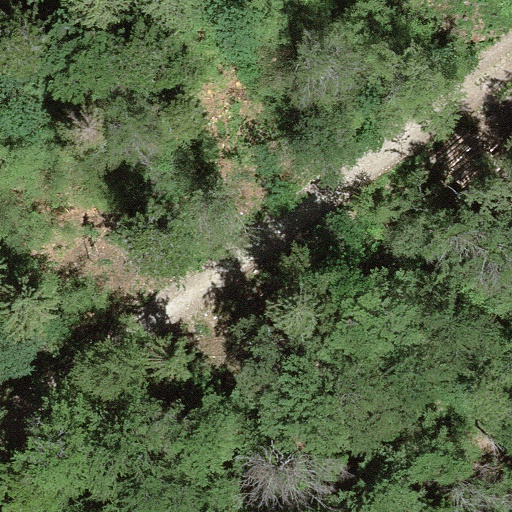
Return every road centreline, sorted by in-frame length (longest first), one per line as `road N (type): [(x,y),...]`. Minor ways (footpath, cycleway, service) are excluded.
road 1 (track): [(0,442),(340,182)]
road 2 (track): [(340,182),(511,46)]
